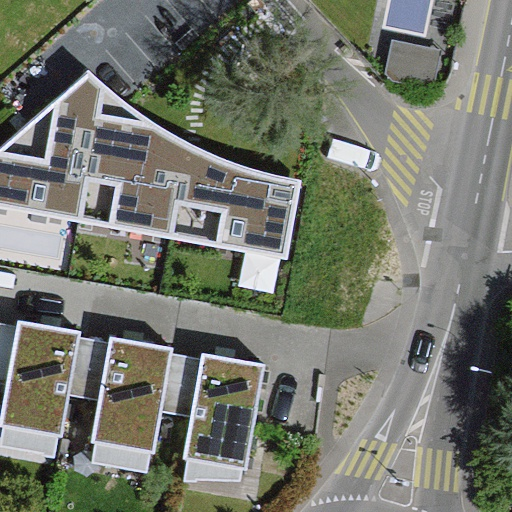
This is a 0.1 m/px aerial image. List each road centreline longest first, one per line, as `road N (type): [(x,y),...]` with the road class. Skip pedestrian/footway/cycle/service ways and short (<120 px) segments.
road 1 (residential): [(469,236),(274,0)]
road 2 (tertiary): [(392,511),(450,333),(469,236)]
road 3 (tertiary): [(469,236),(511,27)]
